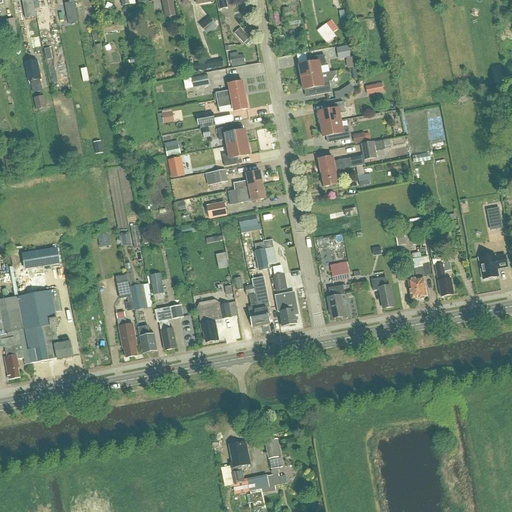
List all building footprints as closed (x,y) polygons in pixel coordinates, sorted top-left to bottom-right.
[(37,18),(35,10),(32,0),(23,0),(23,1),(25,1),(25,4),(23,4),(26,20),(37,18)] [(162,0),(166,18),(176,16),(173,0),(162,0)] [(218,0),(220,11),(227,9),(225,0),(218,0)] [(209,17),(198,26),(201,29),(212,21),(209,17)] [(6,37),(17,36),(14,19),(3,21),(6,37)] [(336,36),(333,32),(338,28),(331,19),(316,30),(326,43),(336,36)] [(130,38),(139,36),(135,20),(127,22),(130,38)] [(202,29),(206,35),(217,27),(213,21),(202,29)] [(233,33),(243,43),(249,37),(239,27),(233,33)] [(348,47),(339,49),(340,59),(350,57),(348,47)] [(231,66),(244,65),(243,54),(237,55),(237,52),(229,53),(231,66)] [(301,79),(322,75),(320,68),(326,67),(324,56),(309,59),(310,64),(299,66),(301,79)] [(36,61),(27,63),(31,82),(41,80),(36,61)] [(301,79),(303,91),(315,89),(316,96),(331,94),(329,81),(323,82),(322,75),(301,79)] [(193,89),(209,86),(207,76),(191,79),(193,89)] [(40,81),(31,82),(33,93),(42,92),(40,81)] [(218,102),(245,97),(243,83),(229,85),(230,94),(226,95),(226,93),(216,95),(218,102)] [(374,86),(375,94),(383,93),(382,84),(374,86)] [(44,97),(34,99),(36,111),(46,109),(44,97)] [(245,97),(218,102),(219,108),(229,107),(228,105),(232,104),(234,113),(248,110),(245,97)] [(321,126),(341,122),(340,115),(346,114),(344,103),(329,106),(330,111),(318,114),(321,126)] [(437,108),(426,109),(427,136),(439,136),(437,108)] [(161,113),(163,123),(173,121),(171,111),(161,113)] [(198,126),(199,126),(215,123),(213,114),(196,116),(198,126)] [(341,122),(321,126),(323,138),(335,136),(336,143),(351,140),(348,128),(342,129),(341,122)] [(227,148),(247,144),(245,132),(233,134),(232,127),(217,130),(220,142),(226,141),(227,148)] [(352,135),(353,143),(370,141),(369,132),(352,135)] [(385,150),(383,141),(373,143),(375,152),(385,150)] [(377,158),(375,152),(373,143),(361,145),(365,161),(377,158)] [(247,144),(227,148),(228,155),(222,156),(225,168),(239,165),(238,159),(250,156),(247,144)] [(167,157),(180,155),(178,146),(166,149),(167,157)] [(7,177),(20,174),(16,150),(3,153),(7,177)] [(411,154),(412,162),(430,161),(429,153),(411,154)] [(165,160),(170,179),(185,175),(180,156),(165,160)] [(322,175),(335,172),(351,169),(349,160),(334,163),(333,158),(319,161),(322,175)] [(362,166),(356,167),(358,182),(369,180),(372,179),(371,174),(364,175),(362,166)] [(215,187),(227,184),(224,172),(212,175),(215,187)] [(335,172),(322,175),(324,189),(338,186),(335,172)] [(249,189),(263,186),(260,173),(246,175),(248,184),(245,185),(244,183),(234,185),(235,192),(249,189)] [(251,198),(252,203),(265,200),(263,186),(249,189),(235,192),(238,205),(248,203),(247,199),(251,198)] [(207,207),(209,220),(226,217),(223,204),(207,207)] [(346,219),(357,216),(356,209),(345,211),(346,219)] [(499,209),(487,211),(491,231),(503,229),(499,209)] [(239,219),(241,229),(258,225),(256,216),(239,219)] [(108,235),(98,237),(100,248),(110,247),(108,235)] [(130,235),(121,236),(122,247),(131,245),(130,235)] [(380,248),(372,249),(374,256),(381,255),(380,248)] [(265,250),(268,266),(276,264),(273,249),(265,250)] [(268,266),(265,250),(256,252),(260,272),(269,270),(268,266)] [(217,268),(227,267),(225,253),(216,254),(217,268)] [(499,278),(497,270),(500,269),(507,268),(505,256),(495,258),(495,256),(479,259),(483,281),(499,278)] [(412,301),(427,298),(423,278),(432,277),(429,264),(422,265),(423,268),(415,270),(416,280),(408,281),(412,301)] [(443,264),(435,266),(438,282),(441,298),(454,295),(451,279),(446,281),(444,273),(445,273),(443,264)] [(333,283),(350,280),(347,268),(331,272),(333,283)] [(153,296),(163,294),(160,274),(149,276),(153,296)] [(275,292),(287,290),(284,274),(272,276),(275,292)] [(119,300),(131,298),(127,275),(115,277),(119,300)] [(243,290),(241,278),(235,279),(237,291),(243,290)] [(255,295),(261,327),(268,326),(268,324),(270,324),(269,316),(270,316),(268,309),(270,309),(264,278),(252,280),(253,287),(254,295),(255,295)] [(387,288),(385,279),(372,281),(374,292),(380,291),(384,310),(394,308),(390,287),(387,288)] [(147,309),(152,308),(148,285),(143,286),(147,309)] [(134,311),(145,309),(141,286),(130,288),(134,311)] [(255,328),(261,327),(255,295),(254,295),(253,287),(245,288),(247,296),(249,296),(251,306),(252,312),(249,312),(250,319),(251,319),(253,327),(255,327),(255,328)] [(344,317),(340,296),(343,296),(342,288),(329,290),(331,298),(328,298),(331,313),(332,313),(334,319),(344,317)] [(19,298),(32,364),(57,360),(57,361),(73,358),(70,343),(59,345),(56,327),(58,326),(57,319),(55,313),(61,312),(57,291),(19,298)] [(291,306),(289,294),(275,297),(278,314),(280,313),(282,328),(289,327),(289,328),(296,327),(295,326),(297,325),(295,316),(298,315),(296,305),(291,306)] [(18,360),(25,359),(26,365),(32,364),(19,298),(8,300),(3,301),(0,301),(0,335),(1,341),(5,341),(6,348),(5,349),(7,358),(4,359),(9,381),(20,379),(18,369),(19,368),(18,360)] [(222,306),(216,302),(203,304),(200,310),(201,313),(199,313),(203,333),(205,332),(207,343),(215,342),(215,339),(218,338),(215,323),(214,323),(214,322),(231,318),(229,304),(222,306)] [(171,321),(184,319),(182,307),(169,309),(171,321)] [(177,349),(174,330),(170,330),(168,321),(171,321),(169,309),(156,311),(158,323),(160,323),(165,352),(177,349)] [(125,319),(117,320),(123,350),(124,349),(126,358),(126,359),(137,357),(137,356),(135,347),(137,347),(134,332),(128,333),(125,319)] [(150,336),(148,326),(138,328),(140,338),(141,338),(144,354),(150,353),(152,354),(154,354),(155,352),(157,352),(156,344),(156,343),(155,335),(150,336)] [(267,477),(259,479),(262,490),(262,489),(274,487),(281,486),(278,468),(283,467),(278,440),(275,440),(274,438),(265,439),(269,460),(270,460),(272,469),(271,469),(273,476),(267,477)] [(240,472),(239,469),(251,466),(246,443),(229,446),(234,473),(233,473),(235,485),(243,483),(241,472),(240,472)] [(228,466),(220,468),(224,487),(232,485),(228,466)] [(250,492),(253,491),(262,490),(259,479),(248,481),(250,492)] [(243,483),(235,485),(233,485),(235,496),(250,493),(250,492),(248,481),(248,480),(244,481),(245,483),(243,483)]
